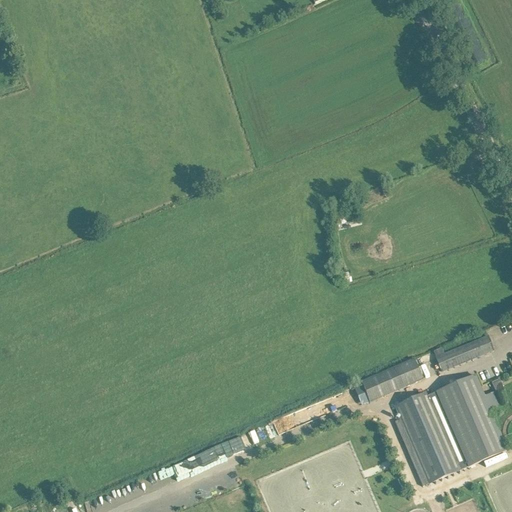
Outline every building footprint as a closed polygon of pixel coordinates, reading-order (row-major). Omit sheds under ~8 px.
[(341,206),(333,208),(338,221),(345,218),(341,206)] [(344,276),(341,277),(342,283),(342,284),(352,282),(352,281),(351,277),(349,277),(348,272),(345,273),(344,273),(344,276)] [(433,353),(442,373),(493,351),(487,337),(444,356),(442,350),(433,353)] [(414,360),(360,383),(369,403),(423,380),(414,360)] [(394,422),(422,488),(507,451),(490,411),(500,407),(495,393),(484,398),(475,376),(426,397),(425,394),(395,407),(400,420),(394,422)] [(498,381),(492,383),(495,392),(501,390),(498,381)] [(217,464),(242,453),(240,447),(248,444),(245,436),(212,451),(217,464)]
